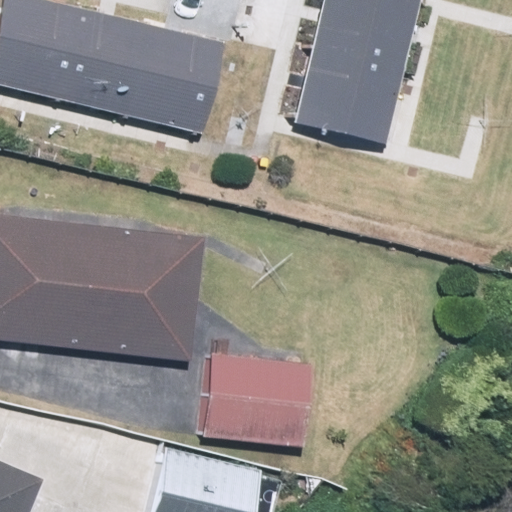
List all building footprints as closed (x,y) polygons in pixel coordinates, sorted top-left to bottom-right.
[(214,45),(29,0),(0,0),(0,87),(192,134),(214,45)] [(411,0),(312,0),(284,124),(379,145),(411,0)] [(194,239),(0,216),(0,342),(180,363),(194,239)] [(301,364),(199,355),(192,435),(294,444),(301,364)] [(239,511),(250,468),(157,447),(142,511),(239,511)] [(0,511),(3,511),(17,479),(0,471),(0,511)]
